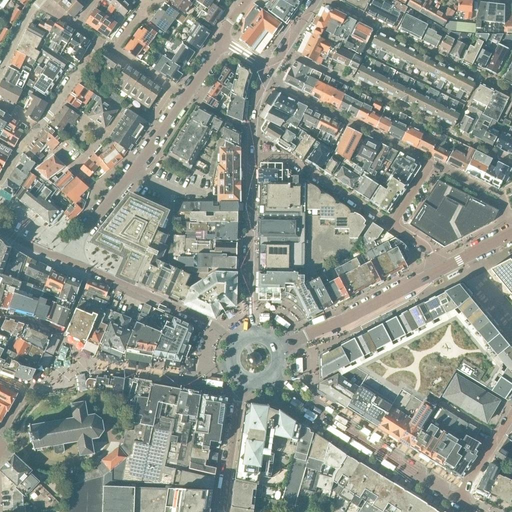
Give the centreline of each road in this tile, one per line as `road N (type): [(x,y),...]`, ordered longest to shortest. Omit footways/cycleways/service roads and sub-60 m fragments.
road 1 (residential): [(285,48),(511,160)]
road 2 (residential): [(459,500),(273,375)]
road 3 (residential): [(511,94),(333,0)]
road 4 (residential): [(271,71),(271,81),(431,163)]
road 5 (residential): [(238,342),(69,261)]
road 6 (residential): [(253,335),(253,154)]
road 7 (residential): [(275,345),(437,272)]
road 8 (residential): [(253,154),(286,156),(390,226)]
road 9 (residential): [(224,511),(247,381)]
road 10 (residential): [(109,200),(184,97)]
